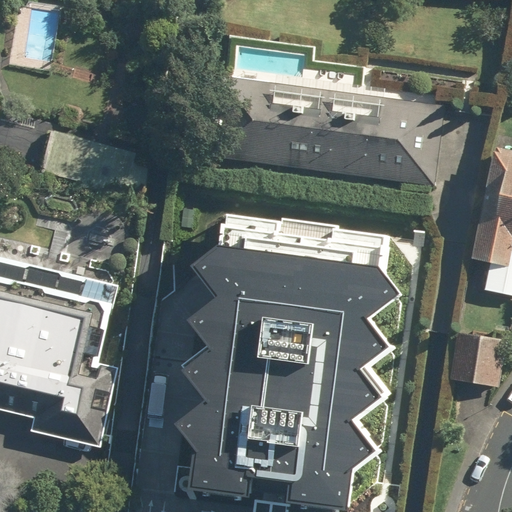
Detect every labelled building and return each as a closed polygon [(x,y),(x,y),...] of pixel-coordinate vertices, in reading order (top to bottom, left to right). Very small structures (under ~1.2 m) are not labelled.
[(299,90),(300,80),(287,78),(286,88),(225,80),(214,160),(435,188),(445,108),(299,90)] [(154,160),(54,135),(45,174),(145,198),(154,160)] [(511,155),(494,151),(471,262),(492,266),(487,292),(511,296),(511,155)] [(309,252),(230,243),(201,265),(225,294),(195,317),(216,343),(185,365),(211,398),(184,419),(201,445),(198,481),(352,504),(356,468),(380,447),(363,418),(391,392),(369,365),(398,344),(377,315),(409,291),(386,263),(309,252)] [(107,396),(111,397),(117,371),(104,368),(123,290),(0,259),(0,415),(30,422),(28,433),(98,450),(107,414),(103,413),(107,396)] [(460,338),(451,382),(499,391),(507,347),(460,338)]
